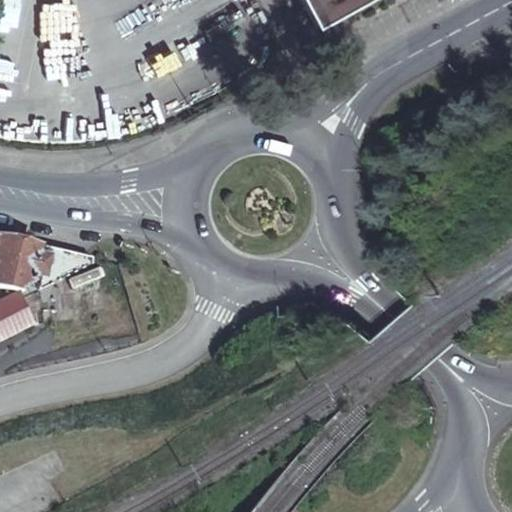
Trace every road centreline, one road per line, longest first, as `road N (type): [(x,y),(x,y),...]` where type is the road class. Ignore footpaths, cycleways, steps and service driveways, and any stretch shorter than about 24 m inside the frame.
road 1 (secondary): [(240,271),(305,277),(347,297),(464,406),(454,481)]
road 2 (secondary): [(511,379),(484,385),(363,281),(343,237),(331,169)]
road 3 (unclassified): [(240,271),(179,354),(133,373),(0,402)]
road 4 (trunk): [(511,398),(383,454),(281,511)]
road 5 (secondary): [(0,204),(201,238)]
road 6 (secondary): [(199,168),(73,184),(0,174)]
road 7 (secondary): [(511,3),(373,75)]
road 8 (trunk): [(391,511),(511,459)]
